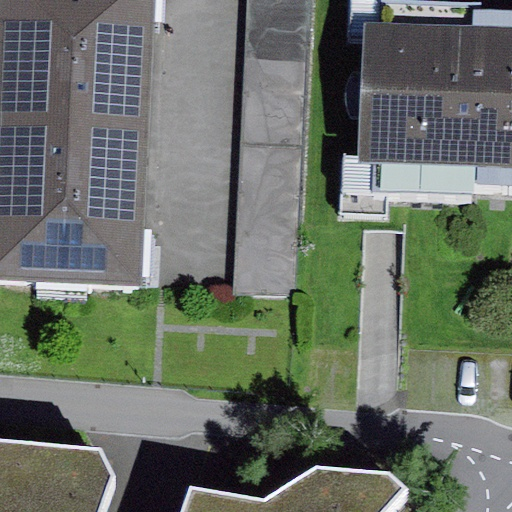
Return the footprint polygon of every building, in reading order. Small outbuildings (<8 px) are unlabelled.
[(158,0),(0,0),(0,289),(140,298),(158,0)] [(248,0),(233,294),(295,298),(311,0),(248,0)] [(511,49),(355,44),(351,182),(511,186),(511,49)] [(0,511),(105,511),(114,484),(101,458),(0,448),(0,511)] [(266,509),(189,495),(183,511),(396,511),(408,498),(389,480),(316,475),(266,509)]
